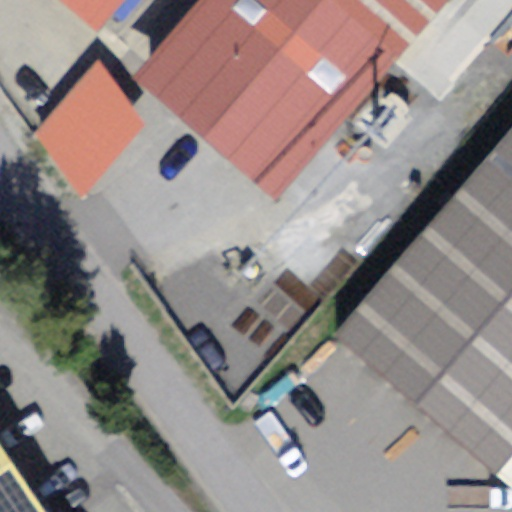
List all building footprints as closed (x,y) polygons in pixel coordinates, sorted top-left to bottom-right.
[(107,0),(54,0),(85,26),(107,0)] [(430,0),(191,0),(125,78),(266,196),(430,0)] [(29,122),(80,184),(155,124),(105,61),(29,122)] [(511,127),(334,337),(417,405),(511,487),(511,127)] [(0,511),(32,511),(0,464),(0,511)]
